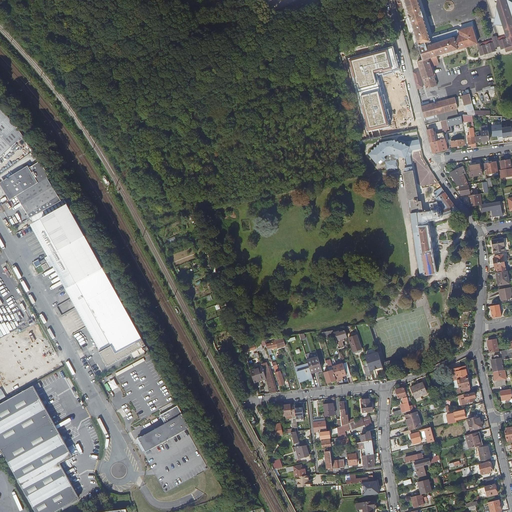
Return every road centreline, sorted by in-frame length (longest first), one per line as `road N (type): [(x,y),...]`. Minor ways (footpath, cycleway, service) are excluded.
road 1 (unclassified): [(0,230),(117,441),(118,456)]
road 2 (residential): [(429,161),(389,0)]
road 3 (residential): [(386,385),(247,401)]
road 4 (residential): [(386,385),(382,436),(395,511)]
